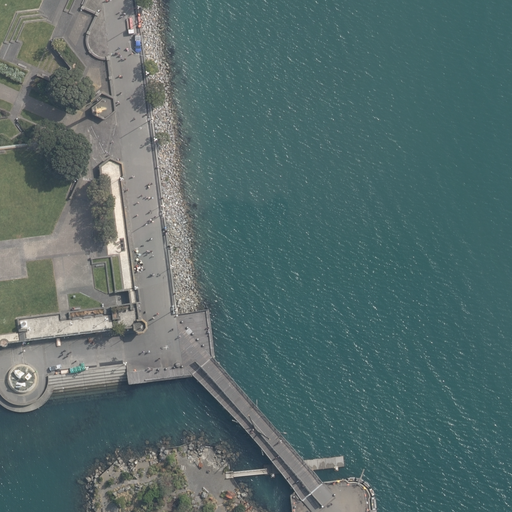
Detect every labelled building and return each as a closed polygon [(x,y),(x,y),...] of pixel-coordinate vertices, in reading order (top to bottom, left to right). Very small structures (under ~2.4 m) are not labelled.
[(0,157),(0,173),(47,169),(46,153),(0,157)] [(59,174),(50,194),(69,203),(78,183),(59,174)] [(108,296),(135,293),(131,254),(93,258),(95,276),(100,276),(100,277),(100,278),(100,279),(100,280),(100,281),(100,282),(100,283),(101,284),(101,285),(101,286),(101,287),(102,287),(102,288),(102,289),(103,290),(104,291),(104,292),(105,292),(105,293),(106,294),(107,295),(108,296)] [(37,281),(21,281),(21,301),(37,301),(37,281)] [(83,323),(84,339),(117,335),(116,319),(83,323)] [(72,327),(41,330),(43,344),(74,341),(72,327)]
